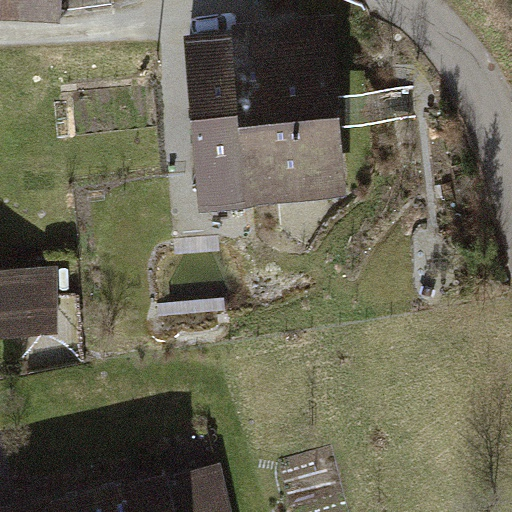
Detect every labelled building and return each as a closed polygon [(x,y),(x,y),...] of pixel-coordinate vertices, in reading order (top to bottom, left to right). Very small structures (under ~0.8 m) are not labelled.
[(61,0),(0,0),(0,7),(61,10),(61,0)] [(340,100),(333,17),(185,30),(192,113),(340,100)] [(347,183),(340,100),(192,113),(200,196),(347,183)] [(61,255),(0,257),(0,324),(64,322),(61,255)] [(166,456),(56,481),(63,511),(237,511),(226,459),(170,471),(166,456)] [(0,511),(63,511),(56,481),(0,494),(0,511)]
